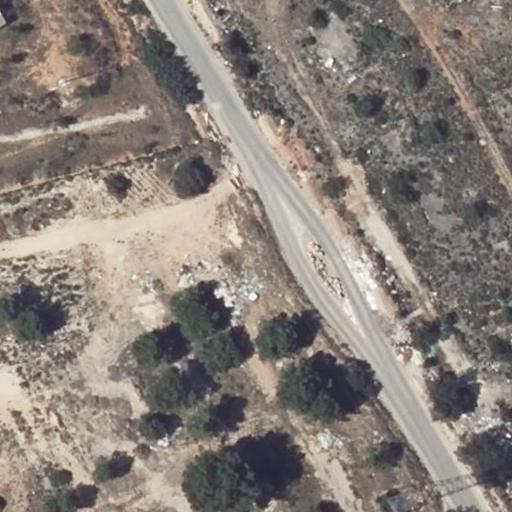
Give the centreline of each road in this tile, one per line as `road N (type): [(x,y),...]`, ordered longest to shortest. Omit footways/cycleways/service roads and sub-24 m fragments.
road 1 (unclassified): [(463,511),(157,0)]
road 2 (track): [(0,249),(202,209),(257,166)]
road 3 (track): [(405,0),(511,180)]
